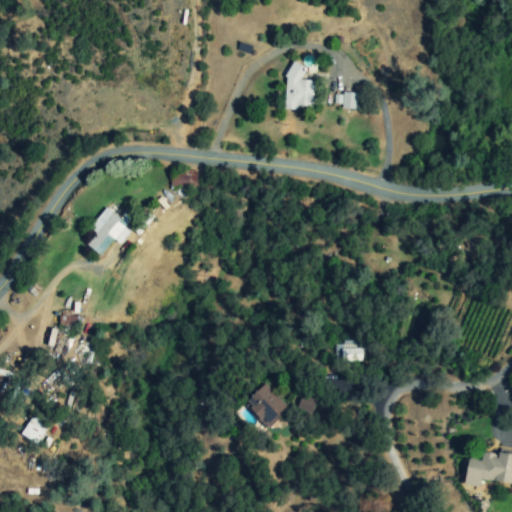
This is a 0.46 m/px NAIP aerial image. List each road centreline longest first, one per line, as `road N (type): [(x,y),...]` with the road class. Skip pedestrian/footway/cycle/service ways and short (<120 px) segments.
road 1 (residential): [(511,186),(415,192),(319,172),(122,155),(73,180),(0,285)]
road 2 (residential): [(511,363),(488,381),(400,387),(385,403),(389,454),(418,511)]
